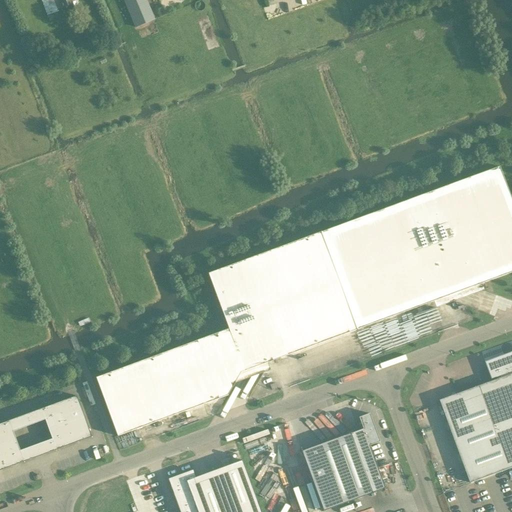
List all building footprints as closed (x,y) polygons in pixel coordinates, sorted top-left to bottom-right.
[(58,10),(54,0),(41,0),(47,16),(58,11),(58,10)] [(70,0),(54,0),(58,10),(62,8),(66,19),(76,16),(72,5),(70,0)] [(124,0),(131,16),(136,27),(154,19),(145,0),(124,0)] [(210,336),(96,378),(118,436),(141,427),(152,423),(227,396),(235,383),(241,373),(243,372),(245,368),(252,372),(255,368),(263,372),(264,373),(270,370),(267,363),(354,331),(356,330),(433,301),(448,296),(451,302),(456,300),(459,292),(464,294),(467,286),(470,288),(473,287),(483,283),(489,281),(511,272),(511,203),(499,167),(320,233),(208,274),(228,329),(210,336)] [(428,310),(426,305),(416,309),(418,314),(428,310)] [(511,355),(510,357),(499,360),(488,362),(494,378),(497,378),(498,379),(440,400),(471,483),(511,467),(511,355)] [(37,410),(33,412),(17,418),(12,419),(9,421),(0,424),(0,470),(24,462),(27,460),(32,459),(48,453),(52,451),(56,450),(91,437),(76,396),(41,409),(37,410)] [(350,433),(301,451),(323,511),(372,493),(385,488),(369,445),(380,442),(369,413),(358,417),(362,429),(350,434),(350,433)] [(192,470),(168,479),(180,511),(261,511),(242,460),(195,477),(192,470)]
